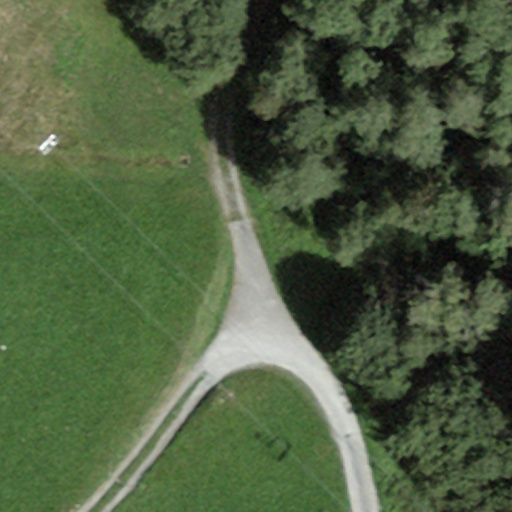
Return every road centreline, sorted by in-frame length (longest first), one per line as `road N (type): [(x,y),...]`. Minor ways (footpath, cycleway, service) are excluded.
road 1 (track): [(270,317),(234,198),(223,110),(227,76),(261,0)]
road 2 (track): [(270,317),(215,359),(94,511)]
road 3 (track): [(363,511),(346,429),(324,379),(270,317)]
